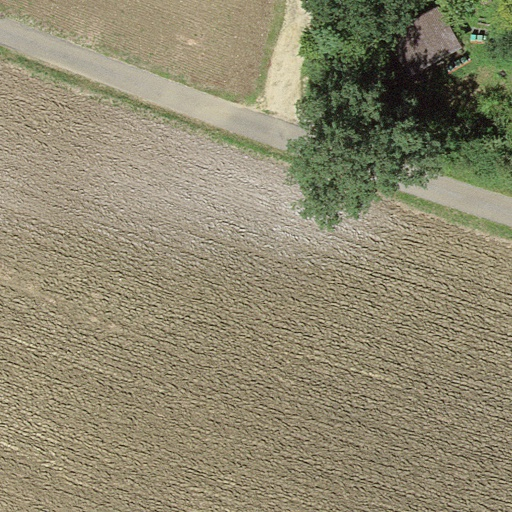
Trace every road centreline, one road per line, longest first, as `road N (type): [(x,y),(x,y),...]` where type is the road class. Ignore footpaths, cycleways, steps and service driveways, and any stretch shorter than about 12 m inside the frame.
road 1 (track): [(0,35),(511,217)]
road 2 (track): [(269,134),(294,0)]
